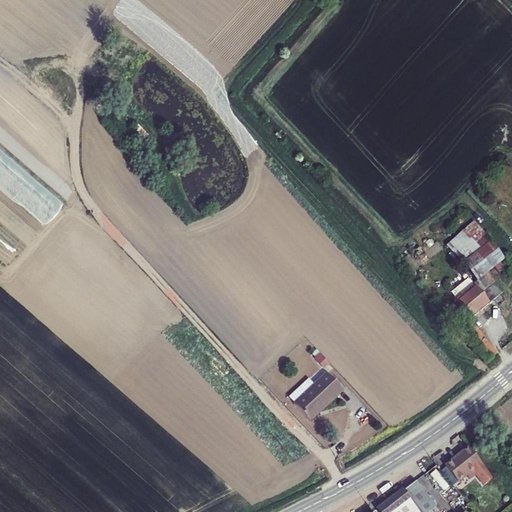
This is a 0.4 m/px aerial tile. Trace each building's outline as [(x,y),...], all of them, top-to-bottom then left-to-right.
[(511,270),(476,226),(449,251),(478,286),(485,294),(493,287),(488,281),(496,273),(501,278),(511,270)] [(504,300),(493,287),(485,294),(478,286),(477,294),(461,308),(468,317),(462,322),(469,330),(462,336),(489,369),(498,361),(471,329),(504,300)] [(323,421),(348,398),(334,383),(321,395),(311,404),(305,398),(295,407),(317,430),(325,423),(323,421)] [(315,388),(305,398),(311,404),(321,395),(315,388)] [(446,473),(459,489),(467,482),(470,486),(485,474),(471,455),(464,460),(463,459),(446,473)] [(452,488),(442,496),(451,508),(461,501),(452,488)] [(406,498),(417,511),(433,511),(435,510),(417,489),(406,498)] [(417,511),(406,498),(388,511),(417,511)]
